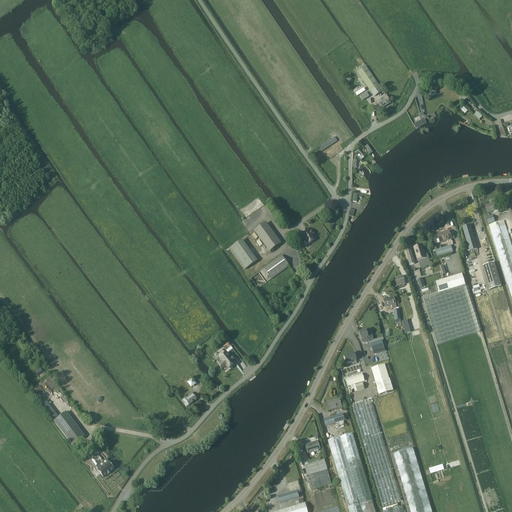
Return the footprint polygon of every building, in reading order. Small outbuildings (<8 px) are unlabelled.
[(382,91),(365,66),(357,71),(374,97),(382,91)] [(369,97),(366,92),(360,96),(363,101),(369,97)] [(390,102),(386,96),(377,102),(381,108),(390,102)] [(462,105),(459,107),(465,113),(468,111),(462,105)] [(337,141),(334,137),(320,147),(323,150),(337,141)] [(487,214),(498,210),(496,203),(485,206),(487,214)] [(488,225),(494,223),(491,215),(486,216),(488,225)] [(489,225),(501,263),(508,285),(511,299),(511,247),(506,228),(504,221),(489,225)] [(255,231),(269,251),(281,243),(266,223),(255,231)] [(469,251),(477,249),(470,225),(462,227),(469,251)] [(302,235),(299,237),(306,246),(315,240),(312,236),(314,234),(312,231),(309,232),(307,229),(301,234),(302,235)] [(440,243),(451,239),(449,231),(437,235),(440,243)] [(256,261),(242,241),(230,249),(244,270),(256,261)] [(426,258),(422,244),(413,247),(417,261),(418,261),(420,268),(431,265),(429,258),(426,258)] [(435,250),(432,251),(434,257),(437,256),(437,257),(453,252),(450,246),(435,250)] [(410,266),(414,264),(410,250),(406,251),(410,266)] [(289,266),(281,256),(263,269),(271,279),(289,266)] [(490,290),(501,287),(494,263),(482,266),(490,290)] [(423,298),(435,338),(437,345),(480,332),(462,274),(436,282),(439,294),(423,298)] [(397,287),(405,285),(403,276),(395,278),(397,287)] [(396,307),(393,297),(391,297),(391,298),(384,300),(386,307),(391,306),(392,308),(396,307)] [(402,322),(405,334),(411,332),(407,320),(402,322)] [(366,330),(359,332),(361,339),(362,339),(363,342),(373,339),(370,329),(366,330)] [(234,364),(230,359),(223,349),(216,354),(220,359),(217,361),(222,369),(226,366),(228,369),(234,364)] [(357,363),(356,360),(357,360),(355,353),(344,356),(346,363),(352,362),(353,364),(357,363)] [(389,379),(385,365),(371,369),(378,389),(377,389),(379,395),(393,391),(390,379),(389,379)] [(40,368),(33,373),(35,376),(42,372),(40,368)] [(348,387),(365,382),(362,374),(346,379),(348,387)] [(357,391),(365,389),(363,383),(355,385),(357,391)] [(192,393),(182,400),(187,406),(197,399),(192,393)] [(330,411),(342,407),(339,399),(327,403),(330,411)] [(383,508),(401,502),(370,400),(352,405),(383,508)] [(72,446),(84,436),(66,413),(54,422),(72,446)] [(345,425),(344,421),(345,421),(343,414),(323,420),(325,427),(337,423),(338,427),(345,425)] [(375,511),(372,499),(353,434),(328,441),(347,507),(348,506),(349,511),(375,511)] [(308,454),(320,450),(318,441),(311,443),(311,444),(305,445),(308,454)] [(432,511),(416,458),(413,448),(393,454),(396,464),(397,464),(410,511),(432,511)] [(106,459),(98,464),(94,458),(90,461),(102,478),(114,470),(106,459)] [(307,475),(327,469),(325,460),(305,466),(307,475)] [(442,465),(429,469),(431,474),(444,470),(442,465)] [(311,490),(330,484),(331,484),(327,470),(307,476),(311,490)] [(297,491),(278,496),(280,503),(287,501),(292,500),(299,498),(297,491)] [(307,511),(305,503),(274,511),(307,511)]
